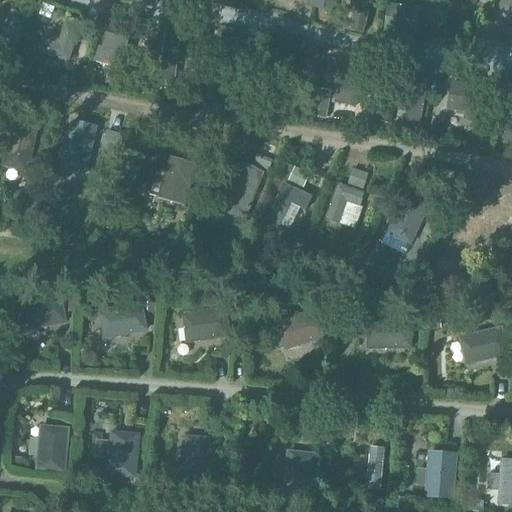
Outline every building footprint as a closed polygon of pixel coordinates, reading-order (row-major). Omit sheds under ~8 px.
[(357,0),(350,31),(363,34),(371,0),(357,0)] [(511,0),(502,0),(498,12),(511,18),(511,0)] [(387,7),(384,32),(416,36),(418,10),(387,7)] [(16,59),(27,16),(11,12),(0,55),(16,59)] [(39,54),(68,62),(79,25),(66,21),(58,45),(43,40),(39,54)] [(103,50),(124,55),(130,31),(109,26),(103,50)] [(160,79),(175,81),(181,33),(166,31),(160,79)] [(212,70),(244,76),(250,44),(218,38),(212,70)] [(260,93),(274,96),(285,45),(271,42),(260,93)] [(336,87),(363,92),(367,67),(340,63),(336,87)] [(405,120),(420,123),(429,76),(414,73),(405,120)] [(448,109),(479,114),(483,89),(453,84),(448,109)] [(102,147),(106,131),(70,122),(60,163),(75,167),(82,142),(102,147)] [(38,131),(10,125),(1,167),(28,173),(38,131)] [(502,143),(511,145),(511,130),(505,129),(502,143)] [(197,165),(169,157),(157,199),(185,207),(197,165)] [(231,217),(246,221),(265,174),(237,163),(218,210),(231,217)] [(364,193),(337,183),(325,219),(339,224),(347,203),(360,208),(364,193)] [(306,211),(312,197),(284,184),(265,224),(279,230),(291,204),(306,211)] [(411,245),(429,207),(401,194),(383,232),(411,245)] [(490,225),(495,217),(471,202),(449,238),(472,253),(485,233),(488,236),(493,228),(490,225)] [(22,333),(67,325),(62,296),(18,303),(22,333)] [(103,340),(148,333),(143,304),(98,312),(103,340)] [(226,309),(182,315),(185,344),(230,339),(226,309)] [(285,352),(326,339),(317,311),(276,325),(285,352)] [(368,352),(411,350),(410,320),(367,322),(368,352)] [(502,329),(458,339),(464,366),(508,357),(502,329)] [(40,427),(36,472),(66,475),(70,429),(40,427)] [(111,433),(107,478),(136,481),(140,435),(111,433)] [(185,437),(181,486),(211,488),(214,439),(185,437)] [(381,491),(386,449),(370,448),(365,490),(381,491)] [(452,496),(456,455),(428,453),(425,494),(452,496)] [(312,503),(316,457),(286,455),(282,501),(312,503)] [(511,500),(511,460),(502,460),(499,500),(511,500)]
